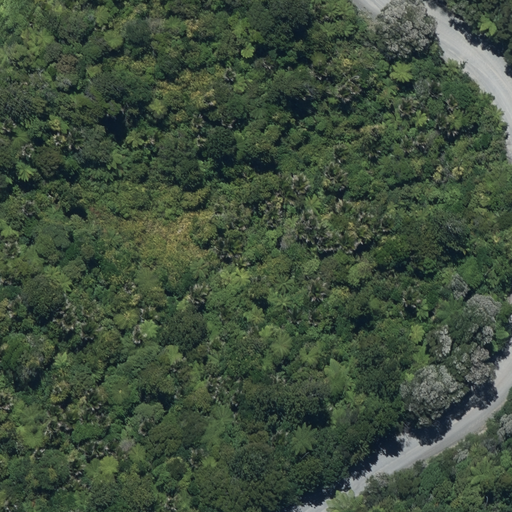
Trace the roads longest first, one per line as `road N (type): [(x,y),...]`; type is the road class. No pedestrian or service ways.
road 1 (unclassified): [(293,511),(449,417),(511,354)]
road 2 (unclassified): [(511,119),(504,95),(386,0)]
